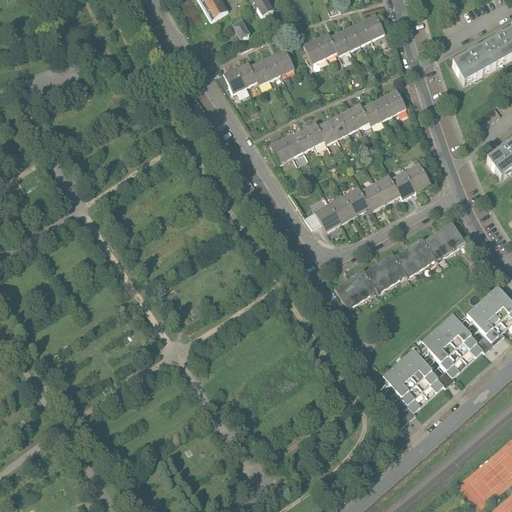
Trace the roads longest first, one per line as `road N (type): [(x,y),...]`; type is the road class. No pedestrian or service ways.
road 1 (residential): [(150,0),(313,249),(346,255),(457,196)]
road 2 (residential): [(511,371),(349,511)]
road 3 (residential): [(457,196),(397,0)]
